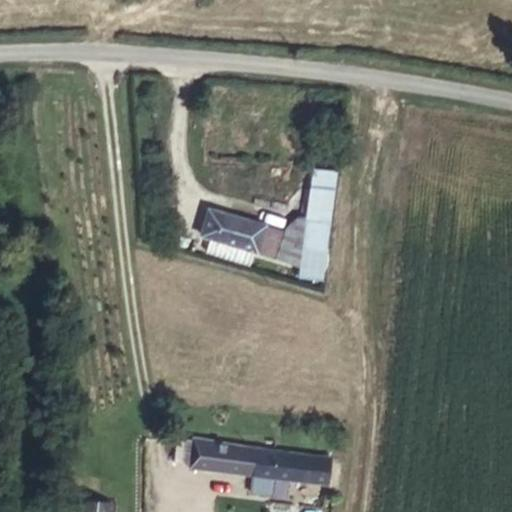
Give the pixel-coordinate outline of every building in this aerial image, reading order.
[(314,274),(341,164),(317,158),(290,269),(314,274)] [(272,223),(197,201),(190,224),(200,227),(194,246),(237,258),(243,240),(265,246),(272,223)] [(174,464),(188,466),(191,440),(178,438),(174,464)] [(329,457),(191,440),(188,466),(188,468),(253,475),(251,488),(271,490),(272,477),(326,483),(329,457)] [(84,496),(82,511),(109,511),(110,498),(84,496)]
